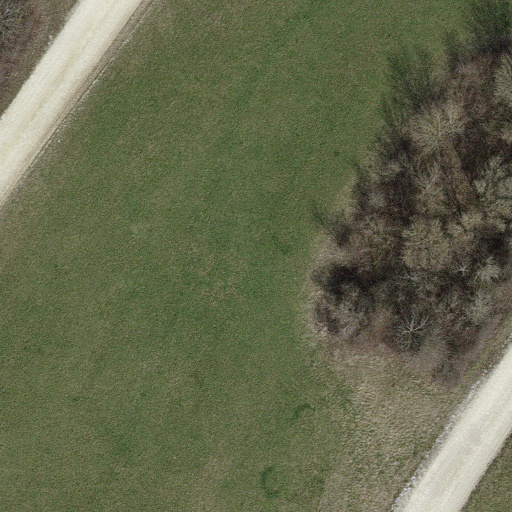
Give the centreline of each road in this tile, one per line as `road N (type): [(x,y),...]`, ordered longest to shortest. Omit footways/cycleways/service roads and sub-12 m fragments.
road 1 (track): [(0,159),(112,0)]
road 2 (track): [(425,511),(511,385)]
